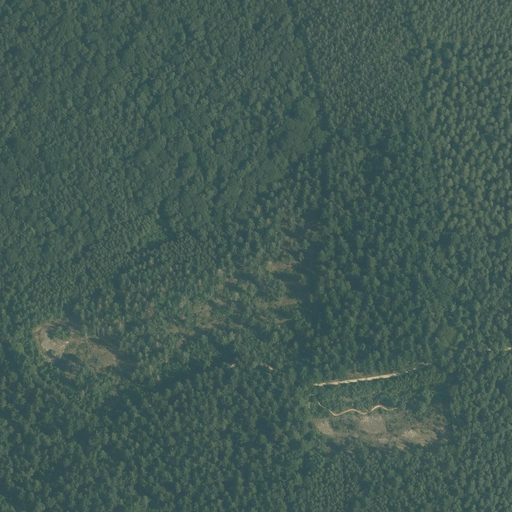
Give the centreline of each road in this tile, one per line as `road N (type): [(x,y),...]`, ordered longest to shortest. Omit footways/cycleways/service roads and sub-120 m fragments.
road 1 (track): [(288,0),(328,138),(311,385)]
road 2 (track): [(0,326),(44,383),(82,418),(105,423),(241,360)]
road 3 (track): [(241,360),(311,385),(408,372),(443,355),(511,349)]
road 4 (track): [(328,138),(420,120),(407,0)]
